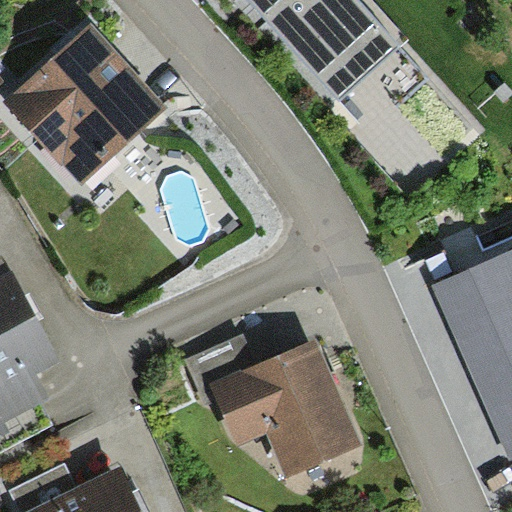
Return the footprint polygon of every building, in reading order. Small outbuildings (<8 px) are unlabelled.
[(394,60),(339,0),(243,0),(341,108),(394,60)] [(163,114),(86,34),(5,112),(81,191),(163,114)] [(511,263),(441,294),(511,457),(511,263)] [(16,284),(0,291),(0,428),(47,405),(35,380),(59,368),(16,284)] [(281,475),(354,442),(307,340),(205,386),(231,442),(261,429),(281,475)] [(22,511),(134,511),(116,477),(78,497),(64,469),(13,495),(22,511)]
